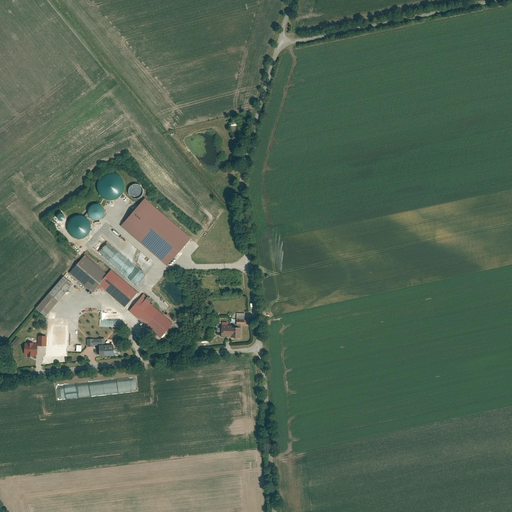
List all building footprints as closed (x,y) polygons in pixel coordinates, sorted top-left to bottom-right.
[(121,195),(123,192),(124,189),(125,185),(124,182),(122,178),(120,176),(117,174),(113,173),(109,173),(106,174),(103,177),(101,179),(99,183),(99,186),(100,190),(101,193),(104,196),(107,198),(111,198),(114,198),(118,197),(121,195)] [(137,196),(139,196),(141,194),(142,192),(142,190),(142,188),(141,186),(139,185),(136,185),(134,185),(132,187),(131,189),(131,191),(131,193),(133,195),(135,196),(137,196)] [(192,238),(146,198),(122,226),(168,266),(192,238)] [(103,217),(104,215),(105,212),(104,210),(103,207),(101,205),(98,204),(96,204),(93,205),(91,207),(89,209),(89,212),(89,215),(91,217),(93,219),(95,220),(98,220),(101,219),(103,217)] [(89,235),(91,233),(91,230),(91,226),(91,223),(89,221),(86,219),(83,217),(80,217),(77,217),(74,218),(72,221),(70,223),(69,226),(69,230),(70,233),(72,235),(74,237),(77,239),(80,239),(83,239),(86,238),(89,235)] [(142,271),(151,260),(115,230),(109,238),(110,239),(112,237),(115,240),(113,244),(111,242),(109,243),(103,238),(97,245),(127,271),(133,264),(142,271)] [(107,272),(86,254),(70,272),(92,290),(107,272)] [(126,306),(138,292),(111,269),(99,284),(126,306)] [(37,308),(47,316),(74,285),(65,277),(37,308)] [(142,296),(130,311),(161,337),(174,323),(142,296)] [(63,320),(53,320),(52,352),(68,353),(68,340),(62,340),(63,320)] [(233,326),(223,326),(223,335),(233,336),(233,337),(241,337),(241,325),(233,325),(233,326)] [(46,346),(47,336),(39,336),(38,345),(46,346)] [(18,337),(12,342),(17,346),(22,340),(18,337)] [(38,343),(26,343),(26,354),(28,354),(28,355),(34,356),(35,354),(37,354),(38,343)] [(106,345),(100,345),(100,356),(115,355),(115,345),(106,345)]
